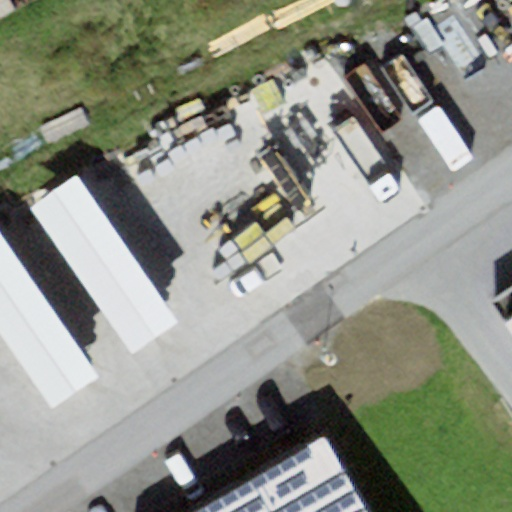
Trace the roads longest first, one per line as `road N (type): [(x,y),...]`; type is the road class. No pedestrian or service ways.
road 1 (residential): [(18,511),(511,171)]
road 2 (track): [(0,156),(337,0)]
